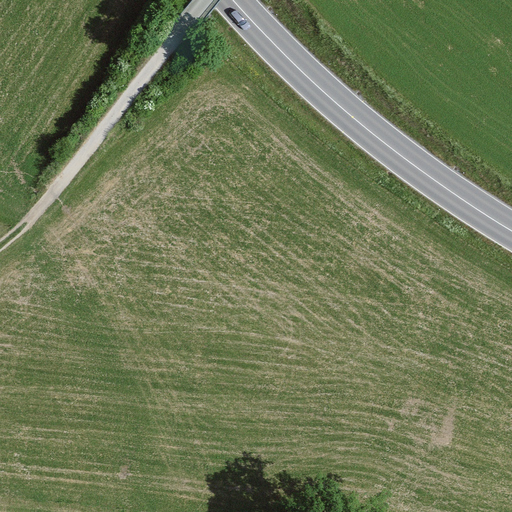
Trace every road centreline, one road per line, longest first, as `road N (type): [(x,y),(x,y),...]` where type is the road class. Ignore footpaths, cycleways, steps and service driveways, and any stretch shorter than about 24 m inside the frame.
road 1 (tertiary): [(511,230),(390,149),(234,0)]
road 2 (track): [(206,0),(45,202),(0,245)]
